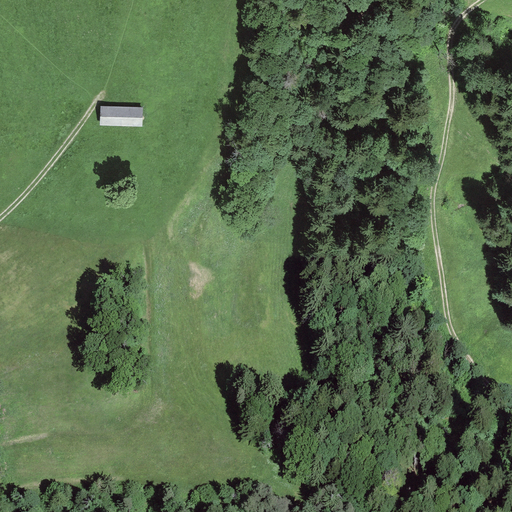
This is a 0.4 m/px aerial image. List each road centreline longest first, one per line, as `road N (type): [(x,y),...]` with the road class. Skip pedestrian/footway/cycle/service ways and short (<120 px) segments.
road 1 (track): [(483,0),(468,8),(449,48),(453,91),(433,215),(442,286),(467,360),(511,396)]
road 2 (track): [(0,220),(17,208),(102,89),(127,0)]
